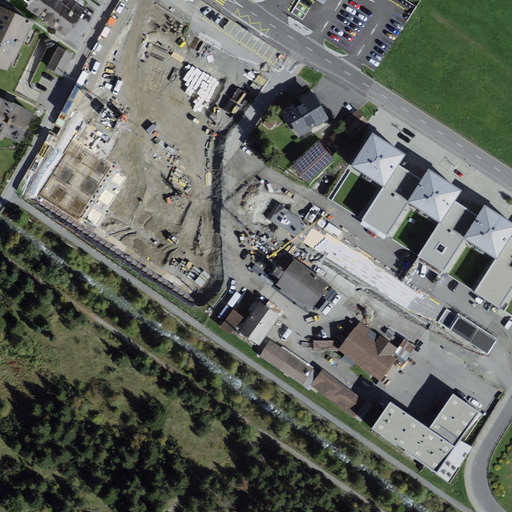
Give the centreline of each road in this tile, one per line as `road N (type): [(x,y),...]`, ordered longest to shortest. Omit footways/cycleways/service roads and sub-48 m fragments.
road 1 (track): [(0,255),(380,511)]
road 2 (unclassified): [(232,0),(511,178)]
road 3 (residential): [(111,0),(2,201)]
road 4 (track): [(168,511),(260,431)]
road 5 (unclassified): [(511,405),(479,461),(480,488),(494,511)]
